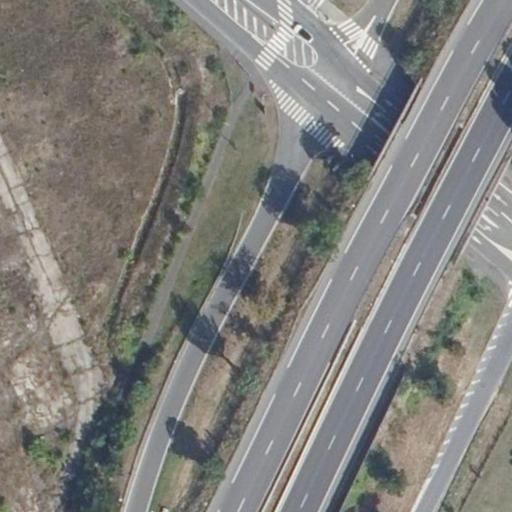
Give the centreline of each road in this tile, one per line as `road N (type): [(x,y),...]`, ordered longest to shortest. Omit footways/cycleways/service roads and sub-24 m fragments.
road 1 (primary): [(504,0),(339,300),(238,511)]
road 2 (primary): [(299,511),(511,84)]
road 3 (primary): [(328,106),(222,296),(141,511)]
road 4 (tertiary): [(511,213),(354,73)]
road 5 (primary): [(511,220),(368,104),(351,101)]
road 6 (primary): [(426,511),(511,341)]
road 7 (tertiary): [(368,143),(511,268)]
road 8 (primary): [(368,143),(492,234),(511,240)]
road 9 (tertiary): [(198,0),(328,106)]
